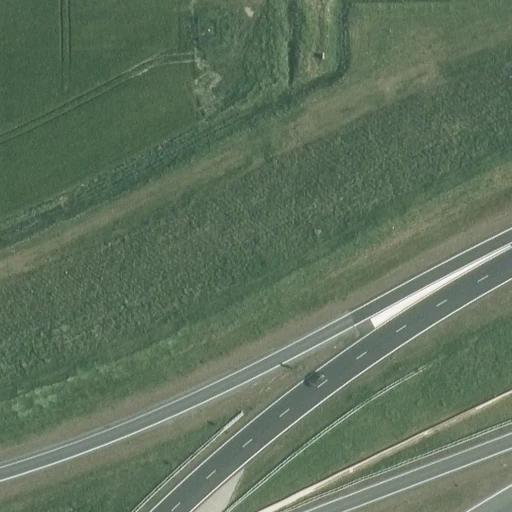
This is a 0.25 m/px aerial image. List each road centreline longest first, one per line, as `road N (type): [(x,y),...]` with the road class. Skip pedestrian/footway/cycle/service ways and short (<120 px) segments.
road 1 (trunk): [(511,237),(235,382),(123,433),(0,474)]
road 2 (trunk): [(511,263),(369,348),(167,511)]
road 3 (trunk): [(331,511),(511,442)]
